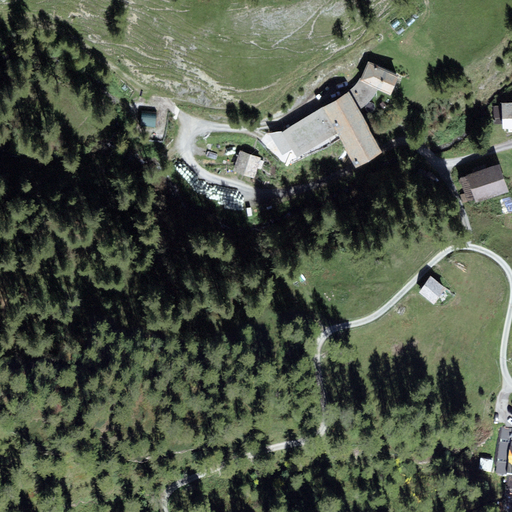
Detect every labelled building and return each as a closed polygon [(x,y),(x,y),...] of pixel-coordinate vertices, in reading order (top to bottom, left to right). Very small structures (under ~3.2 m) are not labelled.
[(399,75),(369,62),(360,80),(378,88),(391,94),(399,75)] [(348,91),(349,92),(359,110),(365,106),(371,100),(375,95),(378,88),(360,80),(359,79),(357,84),(353,87),(348,91)] [(359,110),(349,92),(322,108),(337,134),(355,164),(381,149),(359,110)] [(509,132),(511,131),(511,102),(502,103),(502,106),(493,106),(494,124),(503,124),(503,129),(509,129),(509,132)] [(322,108),(282,132),(269,133),(283,155),(293,149),(297,157),(337,134),(322,108)] [(261,158),(240,151),(233,171),(254,178),(261,158)] [(466,175),(475,203),(509,192),(500,164),(466,175)] [(446,289),(431,277),(419,292),(434,304),(446,289)] [(511,429),(500,428),(494,476),(507,477),(505,489),(511,490),(511,429)]
